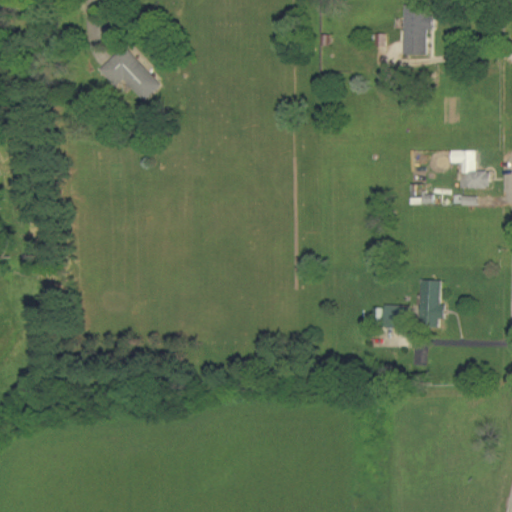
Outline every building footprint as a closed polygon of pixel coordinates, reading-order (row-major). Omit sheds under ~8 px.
[(432,31),(438,31),(438,8),(409,7),(408,56),(432,56),(432,31)] [(104,71),(121,88),(129,81),(149,102),(166,87),(129,47),(104,71)] [(466,189),(495,189),(495,172),(480,172),(480,152),(454,152),(454,164),(465,164),(466,189)] [(443,328),(443,320),(449,320),(449,306),(444,306),(445,282),(425,281),(424,327),(443,328)] [(411,328),(412,307),(389,306),(388,328),(411,328)]
